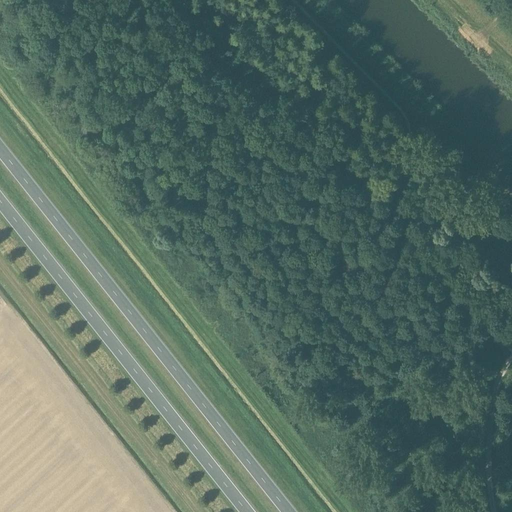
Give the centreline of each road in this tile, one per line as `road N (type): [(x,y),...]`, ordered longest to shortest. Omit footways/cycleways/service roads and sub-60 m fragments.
road 1 (trunk): [(287,511),(0,149)]
road 2 (trunk): [(0,202),(245,511)]
road 3 (track): [(511,265),(462,213),(477,161),(511,197)]
road 4 (track): [(493,511),(493,399),(511,357)]
